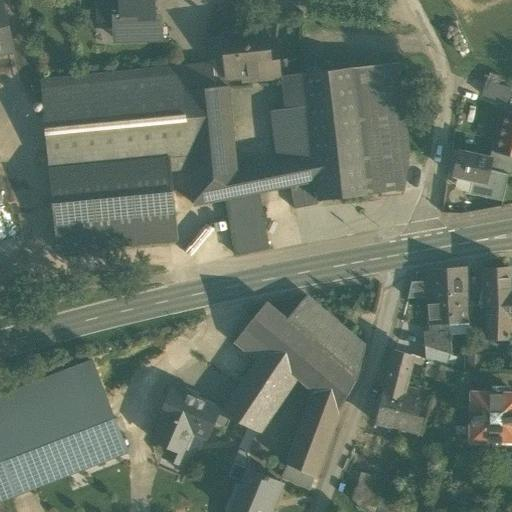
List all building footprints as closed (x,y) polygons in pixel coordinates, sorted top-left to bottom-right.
[(0,0),(0,39),(9,37),(1,0),(0,0)] [(114,20),(115,41),(160,39),(159,15),(153,16),(152,0),(98,0),(99,20),(114,20)] [(244,77),(244,81),(278,78),(275,42),(267,43),(265,26),(222,30),(227,79),(244,77)] [(9,37),(0,39),(0,53),(12,51),(9,37)] [(399,63),(352,68),(367,195),(403,191),(409,151),(399,63)] [(180,67),(183,91),(214,88),(212,64),(180,67)] [(41,81),(50,182),(170,170),(189,168),(182,91),(183,91),(180,67),(41,81)] [(352,68),(302,73),(306,106),(315,180),(317,200),(318,200),(367,195),(352,68)] [(289,109),(306,106),(302,73),(285,76),(289,109)] [(483,96),(505,103),(510,89),(487,82),(483,96)] [(258,191),(265,190),(260,166),(235,171),(230,114),(227,87),(225,87),(214,88),(183,91),(182,91),(189,168),(193,204),(225,198),(258,191)] [(274,163),(278,187),(294,184),(315,180),(306,106),(289,109),(270,111),(277,163),(274,163)] [(511,115),(501,113),(490,158),(491,159),(489,171),(508,175),(510,163),(506,162),(508,155),(511,156),(511,115)] [(486,184),(489,171),(491,159),(490,158),(458,151),(452,177),(457,178),(473,182),(486,184)] [(274,163),(260,166),(265,190),(278,187),(274,163)] [(177,238),(170,170),(50,182),(57,250),(177,238)] [(489,171),(486,184),(473,182),(471,193),(502,200),(508,175),(489,171)] [(455,190),(471,193),(473,182),(457,178),(455,190)] [(294,184),(299,209),(318,205),(318,200),(317,200),(315,180),(294,184)] [(270,248),(258,191),(225,198),(236,255),(270,248)] [(426,288),(427,298),(468,296),(467,268),(426,270),(426,288)] [(488,338),(510,339),(510,323),(511,306),(510,290),(509,269),(483,270),(485,307),(485,309),(489,309),(488,338)] [(410,289),(408,298),(427,298),(426,288),(410,289)] [(305,296),(285,320),(286,321),(314,344),(357,380),(365,348),(305,296)] [(469,324),(468,296),(427,298),(429,325),(448,324),(469,324)] [(242,331),(242,332),(264,349),(266,351),(286,321),(285,320),(265,303),(242,331)] [(314,344),(286,321),(266,351),(264,349),(256,360),(223,411),(220,415),(229,419),(256,431),(294,375),(314,344)] [(449,331),(449,335),(468,335),(469,324),(448,324),(449,331)] [(441,365),(446,367),(450,355),(449,335),(449,331),(425,332),(425,333),(423,333),(425,347),(430,347),(426,360),(427,361),(441,365)] [(256,360),(264,349),(242,332),(234,342),(256,360)] [(357,380),(314,344),(294,375),(322,400),(337,414),(357,380)] [(375,423),(388,426),(393,410),(396,410),(402,388),(406,374),(411,355),(394,350),(375,423)] [(481,354),(467,354),(466,373),(481,373),(481,354)] [(423,376),(439,381),(439,378),(437,377),(441,365),(427,361),(423,376)] [(0,500),(14,495),(0,459),(0,424),(100,386),(91,362),(0,396),(0,500)] [(446,367),(441,365),(437,377),(439,378),(439,381),(434,395),(432,395),(431,398),(454,405),(463,373),(446,367)] [(152,439),(170,447),(173,441),(184,446),(191,432),(205,438),(212,422),(218,409),(185,394),(186,391),(174,385),(161,415),(163,416),(152,439)] [(14,494),(32,487),(22,460),(90,433),(89,430),(113,420),(100,386),(0,424),(0,459),(14,495),(14,494)] [(425,394),(402,388),(396,410),(393,410),(388,426),(420,435),(424,419),(429,402),(423,402),(425,394)] [(472,440),(511,440),(511,396),(474,395),(473,406),(473,427),(472,440)] [(448,426),(454,405),(431,398),(429,402),(424,419),(448,426)] [(333,426),(337,414),(322,400),(310,421),(333,426)] [(473,427),(473,406),(454,407),(452,415),(452,427),(473,427)] [(223,411),(218,409),(212,422),(226,428),(229,419),(220,415),(223,411)] [(125,451),(113,420),(89,430),(90,433),(22,460),(32,487),(125,451)] [(319,465),(333,426),(310,421),(295,445),(292,453),(319,465)] [(182,452),(184,446),(173,441),(170,447),(182,452)] [(281,479),(310,491),(315,476),(314,476),(319,465),(292,453),(281,479)] [(269,511),(271,508),(270,508),(280,484),(281,484),(282,483),(234,464),(229,477),(243,483),(230,511),(269,511)] [(351,501),(366,505),(371,487),(375,477),(360,472),(351,501)] [(380,498),(382,499),(384,491),(371,487),(366,505),(377,508),(380,498)] [(380,498),(377,508),(376,511),(394,511),(397,502),(382,499),(380,498)]
